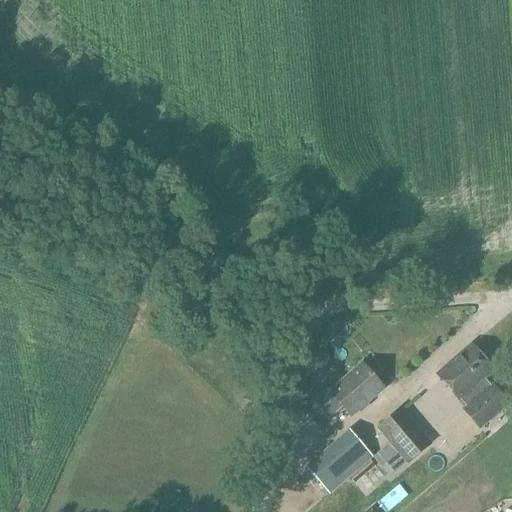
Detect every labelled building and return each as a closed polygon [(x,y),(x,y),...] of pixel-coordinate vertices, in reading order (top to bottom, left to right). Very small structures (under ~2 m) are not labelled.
[(489,390),(481,381),(493,371),(472,347),(439,375),(459,400),(460,399),(468,408),(465,411),(480,428),(507,405),(492,387),(489,390)] [(313,352),(310,363),(324,367),(327,357),(313,352)] [(349,417),(383,390),(363,366),(317,402),(330,418),(342,408),(349,417)] [(409,463),(430,445),(400,411),(379,428),(409,463)] [(326,449),(356,423),(352,418),(321,443),(326,449)] [(349,432),(306,468),(330,496),(372,459),(371,458),(349,432)] [(368,492),(364,503),(381,509),(385,499),(368,492)]
